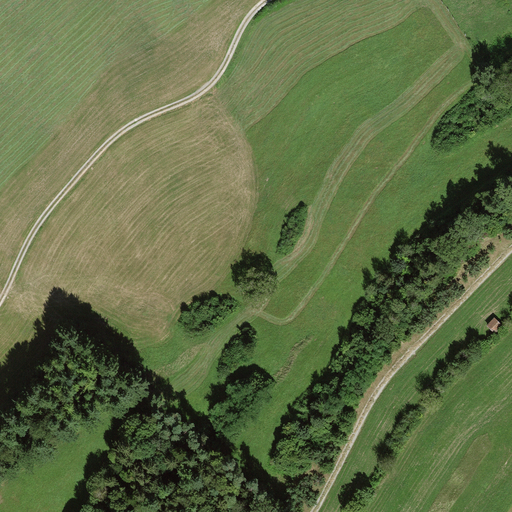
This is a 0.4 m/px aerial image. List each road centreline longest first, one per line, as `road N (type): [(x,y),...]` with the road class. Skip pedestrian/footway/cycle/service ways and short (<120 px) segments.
road 1 (track): [(267,0),(243,20),(211,82),(104,145),(31,230),(0,301)]
road 2 (track): [(312,511),(383,380),(511,245)]
